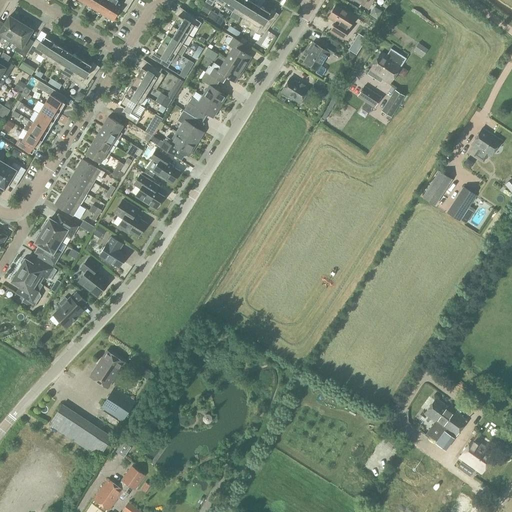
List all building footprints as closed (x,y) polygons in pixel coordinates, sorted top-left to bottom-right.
[(94,10),(100,0),(87,0),(85,4),(94,10)] [(103,15),(112,0),(100,0),(94,10),(103,15)] [(116,0),(112,0),(103,15),(114,22),(121,10),(126,13),(133,0),(126,0),(124,5),(116,0)] [(233,12),(240,0),(227,0),(224,6),(233,12)] [(242,17),(252,2),(249,0),(240,0),(233,12),(242,17)] [(252,23),(261,7),(252,2),(242,17),(252,23)] [(261,7),(252,23),(261,28),(258,33),(263,36),(279,15),(272,9),(270,13),(261,7)] [(358,19),(339,7),(331,20),(338,25),(337,28),(346,34),(342,40),(347,43),(354,30),(352,28),(358,19)] [(173,26),(188,35),(194,26),(199,29),(202,24),(180,8),(175,15),(178,17),(173,26)] [(214,22),(219,15),(211,10),(206,17),(214,22)] [(219,15),(214,22),(220,25),(224,19),(219,15)] [(413,45),(424,26),(406,15),(403,20),(411,24),(405,34),(399,31),(397,35),(413,45)] [(11,42),(22,24),(10,17),(4,27),(0,25),(0,42),(0,43),(4,38),(11,42)] [(22,24),(11,42),(18,46),(15,52),(25,58),(34,44),(27,41),(33,31),(22,24)] [(233,33),(235,29),(229,25),(226,29),(233,33)] [(183,44),(188,35),(173,26),(167,35),(183,44)] [(342,40),(346,34),(337,28),(333,26),(329,32),(342,40)] [(186,46),(183,44),(167,35),(162,44),(177,54),(180,55),(186,46)] [(227,59),(244,70),(252,57),(241,51),(245,45),(229,35),(225,43),(233,48),(227,59)] [(45,60),(55,45),(45,39),(42,44),(36,41),(27,57),(33,60),(36,55),(45,60)] [(326,44),(323,42),(320,47),(314,43),(307,55),(310,57),(305,64),(317,72),(316,73),(322,76),(326,69),(320,65),(328,53),(332,55),(336,49),(335,49),(338,44),(329,39),(326,44)] [(428,49),(419,43),(413,50),(423,57),(428,49)] [(172,63),(177,54),(162,44),(156,53),(153,51),(149,58),(166,68),(170,62),(172,63)] [(353,44),(349,50),(356,55),(360,48),(353,44)] [(55,66),(64,50),(55,45),(45,60),(55,66)] [(207,47),(203,54),(214,61),(218,54),(207,47)] [(381,52),(367,75),(381,83),(383,80),(390,85),(406,59),(391,49),(387,56),(381,52)] [(64,71),(73,56),(64,50),(55,66),(64,71)] [(18,63),(21,56),(11,51),(8,58),(18,63)] [(73,77),(82,61),(73,56),(64,71),(73,77)] [(0,78),(3,73),(8,77),(14,67),(0,58),(0,78)] [(236,83),(244,70),(227,59),(221,67),(215,63),(212,67),(210,66),(206,73),(221,82),(224,76),(236,83)] [(137,78),(152,88),(156,90),(161,81),(163,81),(166,76),(144,60),(139,67),(142,69),(137,78)] [(82,61),(73,77),(82,82),(79,87),(85,90),(101,69),(93,64),(92,67),(82,61)] [(183,70),(180,76),(185,79),(188,73),(183,70)] [(20,71),(17,75),(26,80),(28,75),(20,71)] [(216,89),(221,82),(206,73),(201,81),(210,86),(204,97),(221,108),(228,96),(216,89)] [(147,97),(152,88),(137,78),(131,88),(147,97)] [(14,89),(21,93),(27,84),(20,80),(14,89)] [(303,106),(312,93),(293,81),(285,95),(303,106)] [(45,105),(60,114),(66,105),(64,104),(67,99),(40,82),(37,88),(51,96),(45,105)] [(173,85),(166,96),(172,100),(179,89),(173,85)] [(325,100),(329,94),(316,86),(312,92),(325,100)] [(364,86),(357,96),(366,102),(362,108),(369,112),(373,106),(374,107),(381,97),(364,86)] [(141,106),(147,97),(131,88),(126,97),(141,106)] [(395,90),(386,104),(395,110),(404,96),(395,90)] [(221,108),(204,97),(202,99),(195,94),(185,111),(202,122),(207,114),(214,119),(221,108)] [(136,115),(141,106),(126,97),(120,106),(125,110),(122,115),(138,125),(141,118),(136,115)] [(178,133),(198,145),(205,133),(200,130),(204,123),(173,104),(168,113),(179,120),(178,121),(183,125),(178,133)] [(54,124),(60,114),(45,105),(40,114),(54,124)] [(49,133),(54,124),(40,114),(34,124),(49,133)] [(154,125),(159,118),(155,115),(150,122),(154,125)] [(103,127),(118,136),(124,127),(109,117),(103,127)] [(8,132),(14,124),(8,121),(3,129),(8,132)] [(43,142),(49,133),(34,124),(28,133),(43,142)] [(148,141),(151,135),(136,126),(134,129),(145,135),(143,139),(148,141)] [(113,145),(118,136),(103,127),(98,136),(113,145)] [(483,128),(472,145),(478,149),(474,155),(483,162),(487,156),(490,157),(501,140),(483,128)] [(43,142),(28,133),(28,134),(23,132),(19,138),(20,140),(17,146),(33,156),(36,150),(38,151),(43,142)] [(190,157),(198,145),(178,133),(173,141),(168,138),(162,148),(180,160),(184,153),(190,157)] [(107,155),(113,145),(98,136),(92,145),(107,155)] [(151,142),(159,146),(162,140),(153,136),(151,142)] [(5,142),(1,148),(10,153),(13,147),(5,142)] [(101,164),(107,155),(92,145),(86,155),(101,164)] [(173,184),(181,172),(168,165),(171,160),(157,150),(152,159),(160,164),(154,172),(173,184)] [(77,171),(95,182),(100,185),(107,174),(83,160),(77,171)] [(4,164),(0,171),(0,187),(3,190),(4,189),(6,190),(13,179),(19,183),(26,171),(14,163),(11,169),(4,164)] [(128,168),(125,165),(121,171),(116,173),(115,176),(121,180),(124,174),(125,174),(128,168)] [(88,195),(95,182),(77,171),(69,183),(88,195)] [(435,205),(452,179),(439,171),(423,198),(435,205)] [(157,209),(165,198),(153,190),(156,185),(141,176),(135,185),(142,189),(137,197),(157,209)] [(81,206),(88,195),(69,183),(62,194),(81,206)] [(464,214),(476,195),(464,187),(448,213),(460,220),(464,214)] [(74,217),(81,206),(62,194),(55,206),(74,217)] [(139,238),(148,224),(134,216),(138,209),(124,201),(115,214),(124,220),(119,228),(129,234),(130,232),(139,238)] [(43,232),(61,243),(65,235),(71,239),(79,227),(57,214),(53,221),(50,220),(49,223),(46,223),(43,228),(44,230),(43,232)] [(464,214),(460,220),(465,223),(469,218),(464,214)] [(90,232),(94,226),(83,220),(80,226),(90,232)] [(98,225),(92,235),(98,238),(104,228),(98,225)] [(57,250),(61,243),(43,232),(42,234),(40,234),(37,239),(38,241),(36,244),(38,245),(34,253),(54,266),(62,253),(57,250)] [(120,269),(127,257),(119,252),(124,245),(112,238),(101,257),(120,269)] [(19,271),(38,283),(42,276),(48,279),(53,279),(58,271),(37,258),(33,264),(26,260),(25,260),(24,260),(23,261),(22,261),(22,262),(22,263),(22,264),(22,265),(23,266),(19,271)] [(98,297),(110,283),(96,273),(100,268),(89,259),(81,269),(87,273),(80,282),(98,297)] [(34,289),(38,283),(19,271),(16,276),(15,276),(14,277),(13,277),(13,278),(12,278),(12,279),(12,280),(12,281),(12,282),(13,282),(20,287),(16,293),(37,305),(42,297),(40,293),(34,289)] [(37,289),(44,294),(48,288),(41,283),(37,289)] [(87,303),(78,294),(72,299),(71,298),(68,301),(66,299),(60,304),(63,307),(54,316),(68,329),(85,312),(82,309),(87,303)] [(119,375),(122,370),(120,368),(124,362),(108,352),(91,377),(107,388),(116,374),(119,375)] [(445,356),(437,368),(447,374),(455,362),(445,356)] [(141,365),(136,373),(147,380),(152,372),(141,365)] [(122,421),(135,402),(115,389),(103,408),(122,421)] [(491,391),(482,404),(488,408),(492,402),(492,405),(495,407),(498,406),(500,404),(500,400),(497,398),(494,399),(497,395),(491,391)] [(446,451),(466,421),(437,399),(425,414),(444,429),(433,442),(446,451)] [(99,457),(113,438),(63,405),(50,425),(99,457)] [(100,426),(99,427),(111,434),(113,430),(107,426),(105,429),(100,426)] [(131,447),(123,442),(116,452),(124,458),(131,447)] [(481,471),(492,456),(473,443),(462,457),(481,471)] [(423,511),(428,511),(453,475),(415,449),(390,485),(385,481),(383,485),(423,511)] [(0,475),(4,477),(8,467),(0,463),(0,475)] [(108,480),(94,500),(108,510),(123,490),(127,492),(131,486),(135,489),(144,476),(132,467),(119,487),(108,480)] [(140,511),(128,503),(123,510),(124,511),(140,511)]
